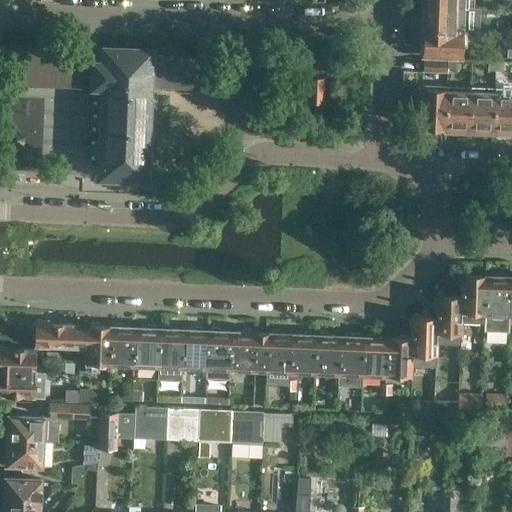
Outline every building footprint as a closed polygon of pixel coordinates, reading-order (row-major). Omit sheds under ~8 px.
[(475,0),(421,0),(421,2),(423,4),(423,6),(464,8),(475,8),(475,0)] [(462,31),(464,8),(423,6),(423,8),(421,10),(420,17),(423,19),(422,29),(462,31)] [(461,56),(462,31),(422,29),(422,32),(420,34),(419,41),(422,43),(421,55),(461,56)] [(149,57),(149,51),(105,49),(104,65),(94,64),(94,65),(87,65),(86,85),(93,86),(103,86),(103,88),(104,88),(103,100),(103,102),(103,113),(102,113),(102,118),(103,118),(102,129),(102,131),(102,142),(101,142),(101,147),(101,158),(100,168),(110,169),(110,177),(144,178),(149,83),(153,83),(153,84),(202,86),(203,59),(149,57)] [(82,56),(18,53),(17,83),(81,86),(81,85),(86,85),(87,65),(82,64),(82,56)] [(444,72),(444,60),(423,60),(423,59),(422,72),(423,72),(423,71),(444,72)] [(447,61),(444,60),(444,72),(446,72),(446,73),(447,69),(455,70),(455,60),(447,60),(447,61)] [(503,72),(503,62),(494,62),(494,72),(503,72)] [(324,102),(325,77),(307,76),(306,102),(324,102)] [(421,89),(420,129),(444,130),(446,90),(422,89),(421,89)] [(466,131),(468,91),(446,90),(444,130),(466,131)] [(470,91),(468,131),(492,132),(494,92),(493,92),(470,91)] [(511,92),(494,92),(492,132),(493,132),(511,132),(511,92)] [(76,188),(77,180),(66,179),(66,188),(65,189),(65,190),(76,190),(76,188)] [(484,314),(486,276),(471,275),(469,273),(464,272),(461,275),(458,277),(458,281),(461,285),(460,297),(461,297),(460,312),(461,313),(460,322),(484,324),(484,314)] [(509,315),(511,277),(507,277),(506,274),(499,274),(497,276),(486,276),(484,314),(509,315)] [(461,313),(460,312),(461,297),(460,297),(446,296),(443,293),(439,293),(433,299),(433,303),(436,306),(435,318),(436,318),(435,333),(436,333),(435,344),(460,345),(460,322),(461,313)] [(436,333),(435,333),(436,318),(435,318),(421,317),(418,314),(414,314),(408,319),(408,324),(411,327),(410,339),(412,339),(411,354),(412,354),(412,365),(435,366),(435,344),(436,333)] [(87,356),(88,325),(44,323),(42,320),(38,320),(35,323),(32,326),(32,330),(34,333),(34,345),(72,347),(72,358),(85,358),(86,356),(87,356)] [(111,364),(113,326),(100,326),(98,323),(92,323),(89,325),(88,325),(87,356),(86,356),(85,358),(85,363),(111,364)] [(135,365),(136,327),(124,327),(122,324),(116,324),(113,326),(111,364),(135,365)] [(159,366),(160,328),(156,328),(154,326),(148,326),(146,328),(136,327),(135,365),(159,366)] [(182,367),(184,329),(172,329),(170,326),(164,326),(161,328),(160,328),(159,366),(182,367)] [(206,368),(208,330),(204,330),(202,328),(196,328),(194,330),(184,329),(182,367),(206,368)] [(229,369),(230,331),(220,331),(218,328),(212,328),(209,330),(208,330),(206,368),(229,369)] [(242,332),(230,331),(229,369),(259,371),(261,332),(253,332),(250,330),(244,330),(242,332)] [(289,372),(291,334),(280,333),(278,331),(272,331),(269,333),(261,332),(259,371),(289,372)] [(313,373),(315,335),(313,335),(310,332),(304,332),(302,334),(291,334),(289,372),(313,373)] [(337,374),(338,336),(328,335),(326,333),(320,333),(317,335),(315,335),(313,373),(337,374)] [(361,374),(362,337),(360,337),(358,334),(352,334),(350,336),(338,336),(337,374),(361,374)] [(385,370),(385,338),(375,337),(374,335),(368,335),(365,337),(362,337),(361,374),(384,375),(385,370)] [(412,354),(411,354),(412,339),(410,339),(408,339),(406,336),(400,336),(398,338),(385,338),(385,370),(384,375),(411,376),(412,365),(412,354)] [(35,349),(34,349),(0,347),(0,371),(34,373),(35,349)] [(74,374),(74,365),(63,365),(63,374),(74,374)] [(45,373),(34,373),(0,371),(0,395),(5,396),(5,397),(24,397),(43,398),(45,373)] [(236,379),(228,379),(228,389),(236,389),(236,379)] [(66,387),(66,403),(77,403),(77,387),(66,387)] [(79,388),(78,403),(98,404),(98,398),(91,389),(79,388)] [(130,402),(131,391),(121,390),(121,401),(130,402)] [(141,391),(131,391),(130,402),(140,402),(141,391)] [(180,403),(181,392),(170,392),(169,403),(180,403)] [(191,393),(181,392),(180,403),(191,404),(191,393)] [(482,419),(482,395),(457,394),(457,402),(457,404),(456,418),(482,419)] [(504,410),(504,396),(485,395),(485,409),(504,410)] [(456,418),(457,404),(457,402),(434,401),(434,404),(433,417),(456,418)] [(6,440),(6,441),(35,442),(52,443),(56,443),(57,418),(90,419),(91,404),(52,403),(51,417),(48,417),(44,417),(8,415),(8,416),(6,440)] [(433,419),(433,417),(434,404),(419,403),(418,419),(433,419)] [(165,440),(167,406),(134,405),(133,413),(133,438),(165,440)] [(197,441),(199,408),(167,406),(165,440),(197,441)] [(229,428),(230,409),(199,408),(197,441),(228,443),(229,428)] [(263,411),(230,409),(229,428),(228,443),(261,444),(263,411)] [(133,413),(100,412),(99,419),(100,419),(98,449),(117,449),(117,437),(133,438),(133,413)] [(276,424),(263,426),(266,438),(278,435),(276,424)] [(480,431),(479,448),(505,449),(506,432),(480,431)] [(51,465),(52,443),(35,442),(6,441),(5,465),(41,467),(41,466),(51,465)] [(95,445),(83,445),(82,465),(84,464),(95,462),(95,445)] [(78,484),(84,464),(82,465),(71,467),(70,482),(78,484)] [(40,505),(41,489),(42,479),(4,477),(3,503),(40,505)] [(94,508),(94,484),(85,484),(85,507),(94,508)] [(296,485),(294,511),(306,511),(308,486),(296,485)] [(454,511),(455,496),(443,496),(442,507),(441,511),(454,511)] [(39,511),(40,505),(3,503),(2,511),(39,511)]
